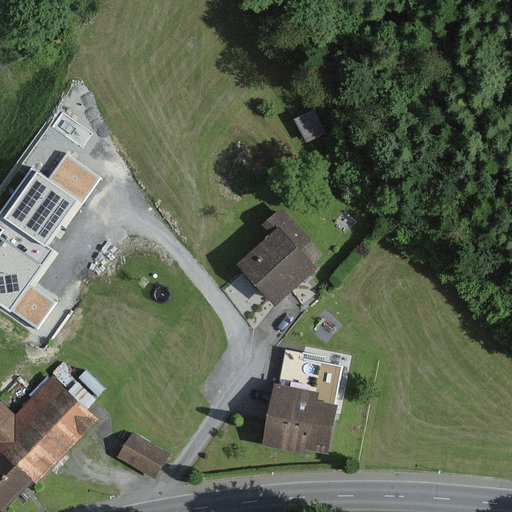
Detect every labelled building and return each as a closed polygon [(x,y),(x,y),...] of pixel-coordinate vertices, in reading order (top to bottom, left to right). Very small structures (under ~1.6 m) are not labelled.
[(326,134),(313,110),(294,120),(307,144),(326,134)] [(99,180),(67,157),(49,181),(32,169),(0,214),(0,229),(2,231),(0,233),(0,304),(37,330),(56,304),(29,286),(54,252),(46,246),(78,201),(82,204),(99,180)] [(302,251),(312,242),(282,209),(262,227),(271,236),(239,265),(277,307),(319,269),(302,251)] [(37,486),(100,420),(89,409),(98,399),(79,381),(69,391),(53,375),(15,415),(1,401),(0,402),(0,507),(4,511),(24,490),(32,481),(37,486)] [(317,402),(318,393),(275,384),(263,446),(306,455),(307,451),(329,455),(339,406),(317,402)] [(170,454),(133,433),(119,457),(156,479),(170,454)]
